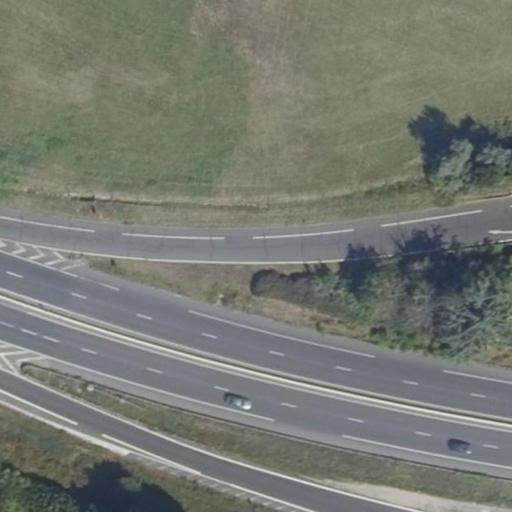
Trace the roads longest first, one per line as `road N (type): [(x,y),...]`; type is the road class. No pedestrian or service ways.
road 1 (trunk): [(511,403),(216,336),(0,270)]
road 2 (trunk): [(0,322),(240,395),(511,449)]
road 3 (trunk): [(511,223),(269,249),(111,244),(0,228)]
road 4 (trunk): [(0,379),(188,458),(346,511)]
